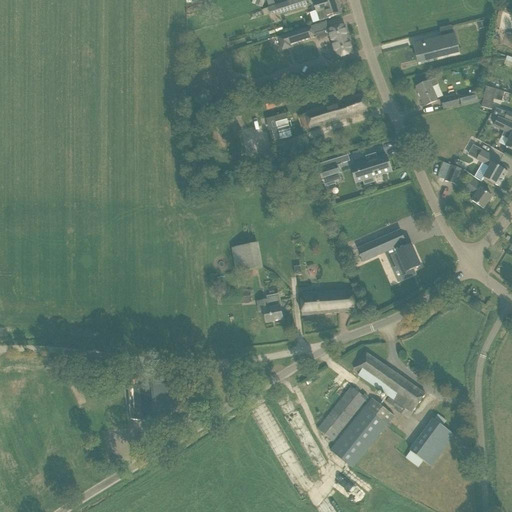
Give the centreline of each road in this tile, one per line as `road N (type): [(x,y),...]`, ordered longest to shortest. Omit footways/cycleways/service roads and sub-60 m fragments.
road 1 (unclassified): [(0,349),(215,363),(332,343)]
road 2 (unclassified): [(62,511),(332,343)]
road 3 (residential): [(468,262),(424,186),(354,0)]
road 4 (unknown): [(479,410),(412,383),(392,361),(381,323)]
road 5 (residential): [(368,329),(422,302),(468,262)]
road 6 (unclassified): [(486,511),(477,391)]
